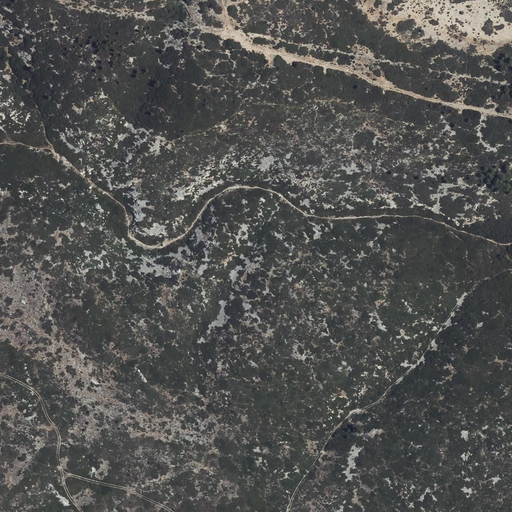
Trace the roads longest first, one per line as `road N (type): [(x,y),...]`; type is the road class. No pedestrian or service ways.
road 1 (track): [(290,511),(347,418),(386,397),(466,298),(511,267)]
road 2 (track): [(222,0),(230,32),(252,46),(511,117)]
road 3 (track): [(0,372),(43,402),(61,432),(59,455),(85,511)]
